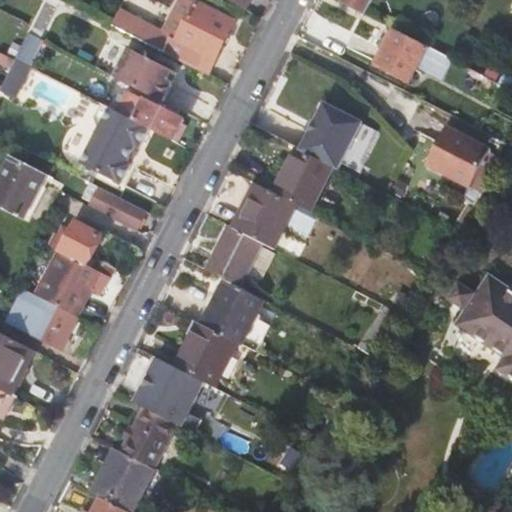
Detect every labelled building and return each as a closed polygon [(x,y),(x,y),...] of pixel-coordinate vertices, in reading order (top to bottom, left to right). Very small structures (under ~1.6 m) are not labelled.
[(62,1),(60,0),(47,0),(16,61),(29,67),(62,1)] [(118,10),(110,26),(208,76),(235,23),(191,0),(182,0),(164,34),(118,10)] [(224,0),(247,12),(253,0),(224,0)] [(373,0),(346,0),(344,4),(366,15),(373,0)] [(376,65),(408,82),(427,47),(395,30),(376,65)] [(172,83),(168,81),(173,71),(129,49),(114,78),(162,103),(172,83)] [(0,66),(10,72),(16,61),(0,52),(0,66)] [(14,99),(30,68),(29,67),(16,61),(10,72),(0,91),(14,99)] [(172,83),(177,74),(173,71),(168,81),(172,83)] [(511,91),(511,77),(505,74),(499,85),(511,91)] [(146,101),(132,94),(122,115),(135,122),(146,101)] [(186,121),(146,101),(135,122),(149,129),(179,145),(188,127),(184,125),(186,121)] [(339,170),(345,159),(359,166),(379,131),(356,119),(356,120),(326,104),(301,150),(332,167),(339,170)] [(135,147),(139,149),(149,129),(135,122),(122,115),(102,105),(95,119),(98,128),(100,129),(81,165),(121,185),(131,165),(127,163),(135,147)] [(424,166),(469,190),(489,150),(445,126),(424,166)] [(309,212),(332,167),(301,150),(298,149),(289,166),(284,164),(270,191),(297,205),(309,212)] [(0,209),(23,222),(46,176),(10,158),(0,177),(0,209)] [(297,205),(270,191),(258,184),(234,228),(263,244),(274,250),(297,205)] [(89,207),(138,233),(147,215),(98,189),(89,207)] [(482,212),(488,201),(482,197),(475,208),(482,212)] [(49,272),(57,276),(44,301),(76,318),(91,290),(98,294),(105,281),(98,277),(99,274),(87,268),(104,237),(75,222),(68,238),(62,234),(54,250),(59,252),(49,272)] [(263,244),(234,228),(231,227),(207,271),(228,282),(239,288),(263,244)] [(511,290),(490,276),(477,295),(475,294),(465,309),(467,311),(458,324),(507,356),(498,367),(511,376),(511,290)] [(264,301),(239,288),(228,282),(204,327),(239,345),(242,346),(264,301)] [(459,284),(449,299),(465,309),(475,294),(459,284)] [(24,331),(60,349),(76,318),(44,301),(35,297),(28,310),(33,313),(24,331)] [(401,316),(388,309),(359,351),(373,358),(401,316)] [(239,345),(204,327),(197,323),(174,368),(204,383),(216,390),(239,345)] [(0,334),(0,390),(11,397),(33,352),(0,334)] [(359,351),(333,389),(344,399),(373,358),(359,351)] [(189,415),(204,383),(174,368),(172,371),(148,358),(139,375),(149,381),(138,405),(145,409),(179,426),(194,434),(201,421),(189,415)] [(0,390),(0,418),(11,397),(0,390)] [(179,426),(145,409),(122,454),(157,471),(179,426)] [(292,449),(281,464),(294,474),(304,458),(292,449)] [(131,511),(151,472),(117,455),(96,496),(101,498),(128,511),(131,511)] [(128,511),(101,498),(94,511),(128,511)]
